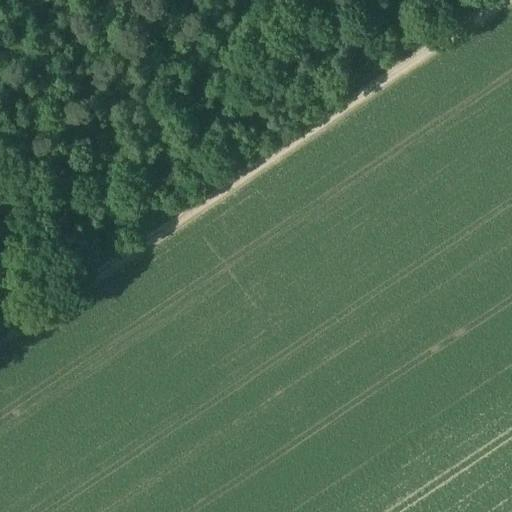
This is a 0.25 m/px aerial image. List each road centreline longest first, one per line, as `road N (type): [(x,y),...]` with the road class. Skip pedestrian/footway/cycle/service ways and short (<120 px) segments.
road 1 (track): [(499,0),(0,343)]
road 2 (track): [(97,281),(0,139)]
